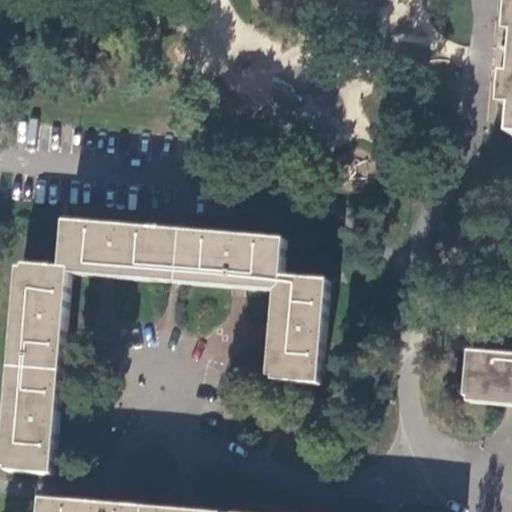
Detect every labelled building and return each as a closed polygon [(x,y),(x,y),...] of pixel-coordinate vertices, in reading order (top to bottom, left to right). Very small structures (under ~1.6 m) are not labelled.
[(284,286),(286,268),(288,240),(59,221),(55,267),(74,269),(284,286)] [(74,269),(55,267),(27,265),(10,470),(56,474),(74,269)] [(284,286),(277,381),(323,385),(332,272),(286,268),(284,286)] [(511,354),(474,351),(469,396),(511,399),(511,354)] [(189,511),(46,500),(44,511),(189,511)]
